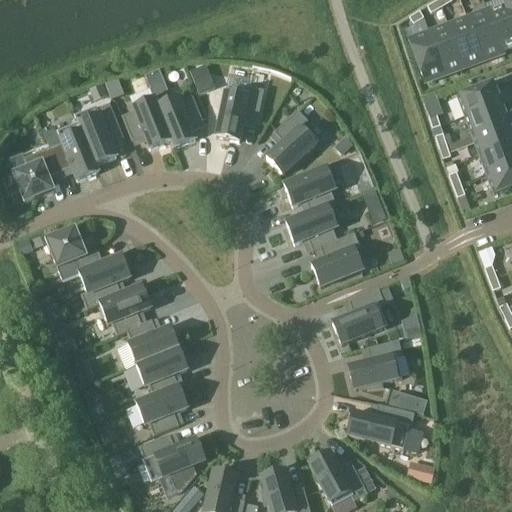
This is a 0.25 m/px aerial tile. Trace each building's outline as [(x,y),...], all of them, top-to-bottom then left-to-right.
[(443,0),(437,4),(441,10),(441,11),(451,5),(448,0),(443,0)] [(437,4),(426,10),(430,17),(441,11),(441,10),(437,4)] [(505,10),(487,16),(487,15),(486,15),(501,55),(502,55),(502,54),(511,49),(511,26),(505,7),(504,8),(505,10)] [(419,15),(408,21),(413,28),(423,21),(419,15)] [(486,15),(467,22),(482,62),(501,55),(486,15)] [(467,22),(448,30),(463,69),(482,62),(467,22)] [(448,30),(429,37),(443,77),(463,69),(448,30)] [(424,84),(443,77),(429,37),(409,44),(424,84)] [(199,98),(210,93),(201,71),(190,75),(199,98)] [(153,99),(164,95),(155,74),(145,78),(153,99)] [(457,100),(465,120),(501,107),(493,87),(457,100)] [(101,89),(91,94),(94,103),(105,99),(101,89)] [(263,94),(248,91),(247,96),(225,92),(215,140),(238,145),(243,123),(257,126),(263,94)] [(428,120),(439,117),(434,99),(423,102),(428,120)] [(179,105),(178,101),(157,109),(154,102),(153,102),(173,152),(195,143),(188,127),(200,122),(192,100),(179,105)] [(153,102),(132,111),(134,115),(121,120),(131,145),(144,140),(149,153),(170,145),(173,152),(153,102)] [(109,107),(96,112),(96,111),(74,119),(98,177),(99,176),(96,169),(116,161),(110,147),(123,142),(109,107)] [(501,107),(465,120),(472,139),(508,126),(501,107)] [(266,162),(282,179),(318,145),(303,129),(307,125),(297,114),(273,136),(282,146),(266,162)] [(98,177),(74,119),(74,120),(77,127),(56,135),(61,147),(49,151),(59,177),(71,172),(76,185),(98,177)] [(428,121),(432,133),(440,130),(436,119),(428,121)] [(472,139),(479,158),(511,146),(511,136),(508,126),(472,139)] [(438,151),(446,149),(443,138),(435,141),(438,151)] [(344,142),(335,151),(341,157),(350,149),(344,142)] [(511,146),(479,158),(486,177),(511,167),(511,146)] [(438,151),(443,164),(450,161),(446,149),(438,151)] [(27,172),(14,177),(14,176),(1,181),(9,200),(20,195),(24,206),(53,195),(48,181),(59,177),(49,151),(23,162),(27,172)] [(511,167),(486,177),(494,198),(511,190),(511,167)] [(305,205),(310,216),(285,226),(285,227),(335,207),(330,195),(334,194),(325,171),(283,189),(292,211),(305,205)] [(460,187),(456,176),(448,179),(453,190),(460,187)] [(453,190),(457,201),(465,198),(460,187),(453,190)] [(328,211),(335,208),(335,207),(285,227),(294,249),(307,243),(312,255),(354,238),(354,237),(336,244),(332,233),(336,231),(328,211)] [(373,226),(384,222),(379,209),(368,213),(373,226)] [(45,244),(61,284),(78,277),(121,260),(120,259),(102,267),(97,254),(85,259),(74,232),(45,244)] [(354,254),(359,251),(354,238),(312,255),(312,256),(320,253),(324,264),(311,269),(319,291),(362,274),(354,254)] [(28,242),(17,246),(22,259),(33,255),(32,253),(28,242)] [(121,260),(78,277),(86,297),(81,299),(86,313),(141,290),(121,298),(116,287),(129,281),(121,260)] [(488,283),(496,280),(491,269),(484,272),(488,283)] [(492,294),(493,294),(500,292),(496,280),(488,283),(492,294)] [(410,290),(409,281),(400,285),(404,293),(410,290)] [(141,290),(86,313),(86,314),(99,309),(107,329),(111,327),(116,339),(151,325),(151,324),(141,328),(136,317),(150,312),(141,290)] [(332,327),(341,349),(387,330),(378,310),(384,308),(378,293),(348,306),(353,318),(332,327)] [(504,322),(511,318),(506,307),(499,311),(504,322)] [(50,327),(62,321),(58,311),(46,316),(50,327)] [(170,331),(156,336),(151,325),(116,339),(117,340),(127,336),(131,347),(127,348),(135,369),(178,352),(170,331)] [(62,360),(77,354),(73,343),(58,349),(62,360)] [(366,352),(369,365),(348,371),(353,394),(367,391),(367,393),(382,392),(380,387),(401,382),(396,361),(402,359),(398,344),(366,352)] [(148,389),(153,400),(135,407),(136,408),(178,391),(173,379),(187,373),(178,352),(135,369),(144,391),(148,389)] [(90,385),(86,373),(73,379),(77,390),(90,385)] [(95,390),(82,395),(87,409),(100,404),(95,390)] [(178,391),(136,408),(144,429),(148,427),(153,440),(178,430),(173,417),(187,412),(178,391)] [(352,416),(346,439),(402,453),(408,432),(410,432),(414,417),(378,408),(374,422),(352,416)] [(107,423),(95,429),(104,448),(116,442),(107,423)] [(191,470),(204,465),(195,443),(174,451),(169,439),(139,451),(144,463),(142,464),(151,486),(178,475),(180,480),(192,473),(191,470)] [(331,511),(351,500),(353,506),(367,498),(352,469),(340,476),(329,456),(308,467),(331,511)] [(118,458),(108,462),(111,470),(122,466),(118,458)] [(434,472),(411,466),(407,480),(430,486),(434,472)] [(269,511),(308,511),(303,492),(290,496),(284,474),(261,480),(264,494),(262,494),(263,509),(268,507),(269,511)] [(204,511),(242,511),(244,505),(231,502),(236,480),(213,475),(204,511)] [(194,490),(181,505),(189,511),(190,511),(203,497),(194,490)]
